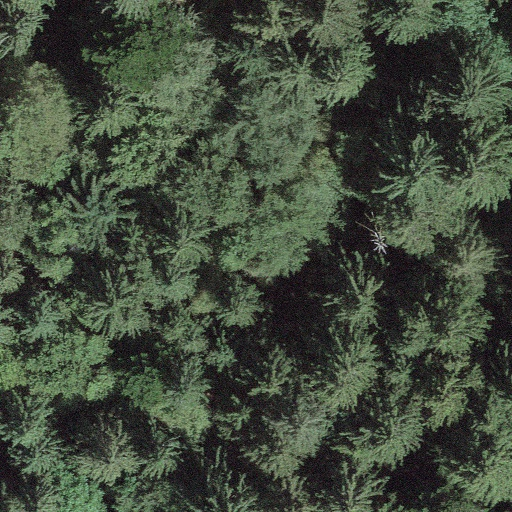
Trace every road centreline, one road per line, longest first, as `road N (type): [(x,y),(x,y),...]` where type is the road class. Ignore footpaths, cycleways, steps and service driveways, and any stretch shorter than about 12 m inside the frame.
road 1 (track): [(478,0),(0,179)]
road 2 (track): [(415,511),(511,199)]
